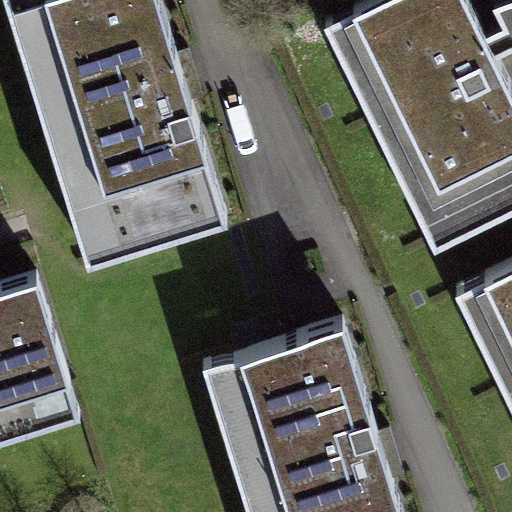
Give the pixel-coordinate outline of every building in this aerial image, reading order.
[(10,0),(89,255),(226,213),(184,77),(160,0),(10,0)] [(475,0),(354,0),(338,8),(445,228),(511,195),(511,69),(502,48),(511,43),(511,0),(490,0),(501,21),(489,27),(475,0)] [(511,249),(466,272),(511,366),(511,249)] [(0,431),(77,408),(34,271),(0,281),(0,431)] [(411,511),(392,450),(349,310),(206,354),(254,511),(411,511)]
